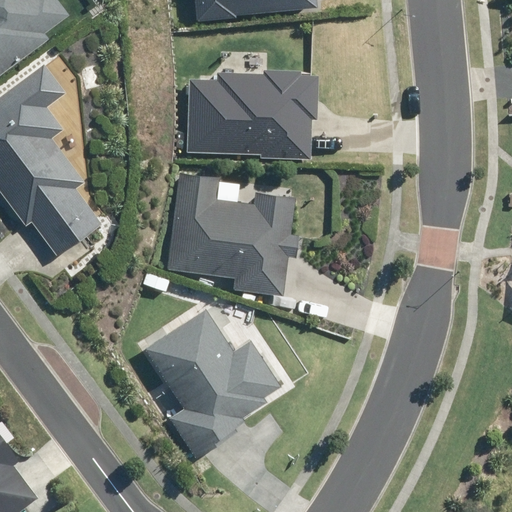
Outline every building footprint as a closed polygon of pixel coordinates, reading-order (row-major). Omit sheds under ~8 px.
[(0,0),(0,71),(45,37),(41,32),(65,13),(54,0),(0,0)] [(191,0),(193,20),(233,17),(232,14),(311,7),(310,0),(191,0)] [(38,64),(0,92),(0,194),(23,224),(28,220),(54,254),(96,221),(71,188),(80,181),(46,137),(59,127),(42,106),(60,93),(38,64)] [(213,79),(188,78),(184,151),(257,154),(257,157),(306,159),(308,118),(313,118),(315,75),(297,74),(297,71),(259,69),(259,73),(213,71),(213,79)] [(215,177),(176,172),(165,269),(231,276),(230,288),(279,294),(284,256),(291,256),(294,234),(287,233),(291,197),(251,193),(250,203),(212,198),(215,177)] [(181,408),(168,416),(193,456),(233,430),(231,427),(241,420),(239,417),(263,402),(260,397),(277,387),(247,340),(229,351),(202,309),(142,346),(181,408)] [(0,511),(20,511),(33,503),(9,469),(13,466),(0,448),(0,511)]
